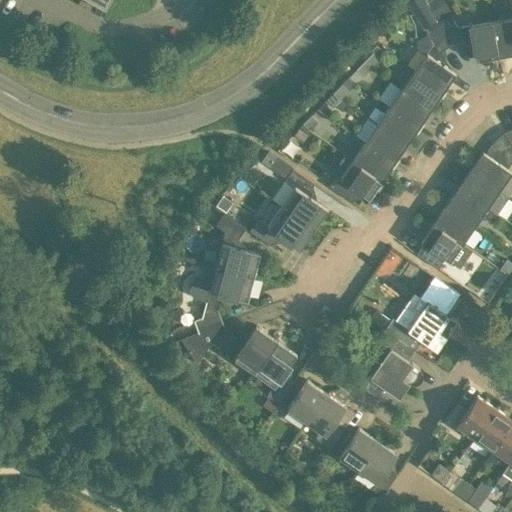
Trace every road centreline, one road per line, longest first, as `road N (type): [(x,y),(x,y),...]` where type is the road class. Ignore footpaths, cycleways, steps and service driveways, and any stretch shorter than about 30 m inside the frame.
road 1 (tertiary): [(0,91),(30,108),(109,128),(178,120),(260,75),(333,0)]
road 2 (residential): [(511,92),(464,120),(376,240),(341,248),(299,312)]
road 3 (residential): [(180,0),(158,18),(123,29),(83,22),(44,0)]
road 4 (residential): [(511,389),(468,360),(419,429)]
